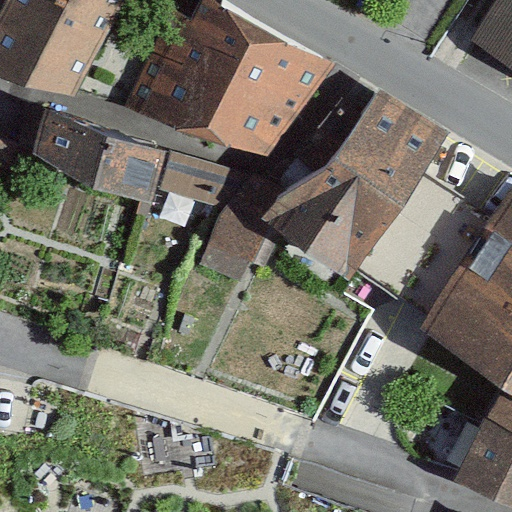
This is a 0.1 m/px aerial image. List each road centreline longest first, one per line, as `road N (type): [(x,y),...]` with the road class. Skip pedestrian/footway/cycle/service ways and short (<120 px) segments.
road 1 (residential): [(0,343),(473,511)]
road 2 (residential): [(511,142),(383,65),(245,0)]
